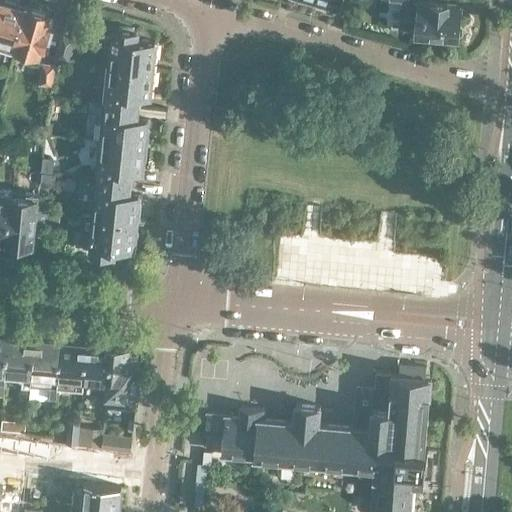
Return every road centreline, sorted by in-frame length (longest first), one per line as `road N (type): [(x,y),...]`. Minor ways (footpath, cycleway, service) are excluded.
road 1 (residential): [(497,326),(175,302)]
road 2 (residential): [(511,93),(204,11)]
road 3 (residential): [(175,302),(204,11)]
road 4 (residential): [(148,511),(175,302)]
road 5 (primary): [(497,326),(482,511)]
road 6 (unclassified): [(175,302),(0,287)]
road 7 (primary): [(511,174),(497,326)]
